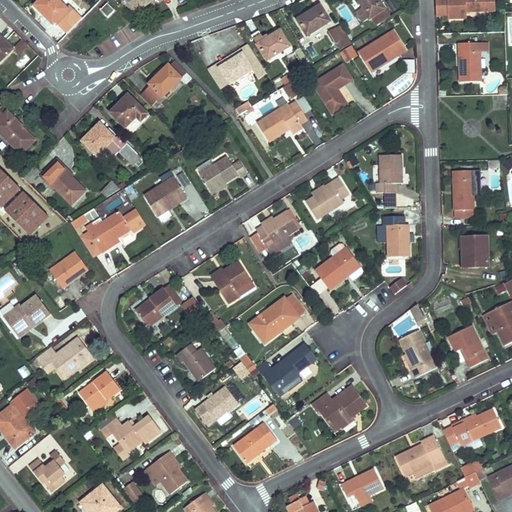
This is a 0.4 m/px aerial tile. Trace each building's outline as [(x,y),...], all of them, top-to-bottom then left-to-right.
[(40,0),(36,5),(42,12),(42,13),(53,24),(68,9),(58,0),(40,0)] [(127,0),(136,12),(155,0),(127,0)] [(358,0),(363,8),(370,19),(372,18),(385,10),(379,0),(358,0)] [(449,17),(448,0),(436,0),(437,17),(449,17)] [(466,12),(487,11),(486,0),(448,0),(449,18),(466,18),(466,12)] [(486,0),(487,11),(495,11),(494,0),(486,0)] [(101,10),(108,18),(115,11),(108,4),(101,10)] [(321,6),(298,20),(307,36),(331,22),(321,6)] [(370,19),(363,8),(357,12),(364,22),(370,19)] [(385,10),(372,18),(377,24),(389,17),(385,10)] [(336,44),(337,44),(339,42),(343,49),(352,43),(341,25),(329,32),(336,44)] [(258,45),(265,41),(259,31),(252,36),(258,45)] [(267,61),(290,47),(281,31),(265,41),(258,45),(267,61)] [(406,51),(394,31),(360,52),(372,72),(389,61),(390,62),(406,51)] [(0,62),(13,49),(0,36),(0,62)] [(29,45),(23,39),(13,49),(19,55),(29,45)] [(459,44),(459,53),(462,53),(462,67),(460,67),(460,83),(481,82),(480,43),(459,44)] [(248,45),(240,51),(242,54),(219,68),(229,85),(252,70),(258,80),(267,74),(248,45)] [(346,49),(352,60),(358,56),(352,46),(346,49)] [(347,63),(352,60),(346,49),(341,53),(347,63)] [(242,54),(240,51),(208,70),(221,90),(229,85),(219,68),(242,54)] [(151,86),(141,96),(151,106),(161,96),(163,98),(181,79),(187,73),(175,61),(171,65),(170,64),(149,85),(151,86)] [(347,106),(340,94),(339,94),(336,90),(337,90),(352,80),(343,66),(314,84),(333,115),(347,106)] [(192,78),(187,73),(181,79),(186,84),(192,78)] [(288,85),(294,81),(290,74),(283,78),(288,85)] [(301,92),(294,81),(288,85),(284,87),(291,98),(301,92)] [(150,116),(130,96),(123,102),(122,101),(111,113),(132,134),(150,116)] [(312,109),(304,97),(298,101),(306,113),(312,109)] [(258,124),(268,141),(289,128),(290,130),(293,134),(303,128),(301,125),(308,120),(296,102),(289,106),(288,105),(258,124)] [(237,111),(239,115),(252,107),(249,103),(237,111)] [(6,115),(0,109),(0,132),(21,154),(35,140),(8,113),(6,115)] [(116,138),(101,124),(95,131),(94,130),(82,141),(98,156),(106,148),(116,138)] [(289,128),(268,141),(270,143),(290,130),(289,128)] [(116,138),(106,148),(114,157),(118,153),(127,144),(128,143),(119,134),(116,138)] [(127,144),(118,153),(129,163),(130,163),(133,166),(141,158),(138,155),(138,154),(127,144)] [(402,155),(380,156),(381,183),(377,184),(377,193),(396,193),(395,184),(402,184),(402,155)] [(200,175),(211,192),(226,183),(238,175),(240,178),(247,173),(240,162),(233,166),(228,157),(215,165),(211,160),(197,168),(201,174),(200,175)] [(45,177),(58,163),(56,161),(42,174),(45,177)] [(86,191),(58,163),(45,177),(72,205),(86,191)] [(35,166),(24,178),(30,183),(41,172),(35,166)] [(481,171),(459,171),(459,179),(457,179),(457,194),(454,194),(455,218),(474,217),(473,196),(481,196),(481,171)] [(158,217),(170,209),(168,206),(186,195),(175,178),(145,196),(158,217)] [(317,220),(344,203),(342,200),(350,195),(339,178),(325,187),(326,189),(314,197),(306,202),(317,220)] [(120,189),(112,181),(101,192),(107,197),(120,189)] [(226,183),(211,192),(213,195),(227,186),(226,183)] [(132,185),(125,188),(131,200),(138,197),(132,185)] [(326,189),(325,187),(313,194),(314,197),(326,189)] [(168,206),(170,209),(187,198),(186,195),(168,206)] [(288,211),(299,229),(301,228),(290,209),(288,211)] [(102,254),(116,244),(114,241),(118,238),(121,242),(122,244),(126,245),(135,239),(135,236),(133,233),(146,225),(137,210),(124,218),(120,212),(103,223),(100,219),(86,228),(89,233),(101,252),(102,254)] [(256,230),(258,233),(268,249),(288,236),(299,229),(288,211),(274,219),(263,226),(256,230)] [(169,212),(161,217),(166,226),(175,221),(169,212)] [(71,223),(75,229),(84,224),(80,217),(71,223)] [(263,226),(274,219),(272,217),(261,224),(263,226)] [(384,218),(384,226),(388,226),(388,257),(410,257),(409,225),(404,225),(404,218),(384,218)] [(378,243),(388,243),(388,226),(378,226),(378,243)] [(81,238),(93,257),(101,252),(89,233),(81,238)] [(268,249),(258,233),(252,237),(262,253),(268,249)] [(288,236),(268,249),(272,255),(292,243),(288,236)] [(469,252),(469,256),(469,268),(489,268),(488,236),(462,237),(463,252),(469,252)] [(334,258),(346,249),(343,245),(340,244),(332,250),(331,254),(334,258)] [(330,290),(346,278),(343,274),(345,272),(347,274),(359,264),(347,248),(346,249),(334,258),(316,271),(330,290)] [(89,270),(76,252),(50,271),(56,280),(52,283),(60,295),(65,291),(63,288),(89,270)] [(19,276),(24,272),(17,262),(12,265),(19,276)] [(239,262),(212,278),(229,304),(240,297),(241,299),(257,289),(239,262)] [(343,274),(346,278),(361,267),(359,264),(347,274),(345,272),(343,274)] [(395,295),(407,286),(402,279),(390,288),(395,295)] [(164,289),(177,306),(182,302),(169,285),(164,289)] [(148,302),(136,311),(149,328),(177,306),(164,289),(150,299),(151,300),(152,302),(149,304),(148,302)] [(286,300),(299,317),(305,312),(292,295),(286,300)] [(4,317),(18,336),(34,324),(35,326),(51,314),(37,296),(22,307),(20,305),(4,317)] [(464,307),(472,303),(469,297),(462,301),(464,307)] [(182,306),(193,320),(204,312),(194,298),(182,306)] [(265,344),(281,331),(280,329),(291,321),(292,323),(300,318),(299,317),(286,300),(285,298),(250,324),(265,344)] [(511,342),(511,302),(484,316),(493,334),(498,331),(505,346),(511,342)] [(418,323),(425,320),(418,304),(411,309),(418,323)] [(219,332),(225,327),(220,321),(218,322),(212,313),(207,316),(219,332)] [(281,331),(292,323),(291,321),(280,329),(281,331)] [(34,324),(18,336),(19,338),(35,326),(34,324)] [(488,359),(472,326),(449,337),(456,352),(461,350),(466,360),(470,368),(488,359)] [(400,340),(407,354),(414,369),(412,370),(416,378),(437,368),(419,331),(400,340)] [(81,347),(76,340),(57,355),(52,348),(37,360),(48,374),(56,368),(62,376),(77,364),(80,368),(93,358),(84,345),(81,347)] [(192,355),(197,351),(192,344),(187,348),(192,355)] [(306,344),(298,350),(300,352),(308,346),(306,344)] [(317,359),(308,346),(300,352),(298,350),(272,369),(264,376),(279,396),(287,389),(288,391),(303,380),(298,374),(317,359)] [(201,348),(197,351),(192,355),(187,348),(176,356),(182,363),(184,362),(199,382),(216,368),(201,348)] [(239,359),(246,354),(240,348),(234,352),(239,359)] [(461,350),(456,352),(461,363),(466,360),(461,350)] [(246,354),(239,359),(246,367),(252,363),(246,354)] [(414,369),(407,354),(405,355),(412,370),(414,369)] [(264,376),(272,369),(266,361),(257,368),(264,376)] [(64,380),(80,368),(77,364),(62,376),(64,380)] [(108,373),(80,394),(91,409),(105,398),(107,400),(121,390),(108,373)] [(216,421),(217,420),(228,413),(238,404),(225,387),(196,409),(207,423),(214,418),(216,421)] [(367,406),(353,387),(333,402),(327,395),(313,405),(319,413),(321,412),(330,424),(337,420),(341,426),(343,428),(354,420),(352,417),(351,416),(358,411),(359,412),(367,406)] [(12,405),(0,414),(0,424),(8,435),(6,437),(16,449),(32,436),(27,430),(31,427),(23,418),(32,411),(31,409),(38,403),(31,394),(29,396),(25,392),(11,403),(12,405)] [(262,395),(247,405),(252,413),(267,404),(262,395)] [(70,413),(58,398),(56,399),(68,415),(70,413)] [(108,402),(107,400),(105,398),(91,409),(94,412),(108,402)] [(269,415),(277,409),(274,404),(265,410),(267,413),(269,415)] [(494,409),(477,417),(464,423),(463,420),(452,425),(453,427),(443,431),(450,445),(459,441),(461,446),(479,438),(502,427),(494,409)] [(267,413),(265,410),(249,422),(251,425),(267,413)] [(101,431),(117,419),(113,413),(97,425),(101,431)] [(228,413),(217,420),(221,425),(231,417),(228,413)] [(464,423),(477,417),(476,414),(463,420),(464,423)] [(294,415),(288,423),(297,430),(303,422),(294,415)] [(113,434),(121,444),(128,453),(143,441),(145,444),(162,432),(150,416),(136,426),(134,428),(129,421),(123,426),(117,419),(101,431),(107,439),(113,434)] [(337,420),(330,424),(335,431),(341,426),(337,420)] [(265,423),(234,446),(247,463),(277,440),(265,423)] [(8,435),(0,424),(0,428),(6,437),(8,435)] [(405,477),(414,472),(432,464),(435,470),(435,471),(448,464),(434,435),(421,442),(422,444),(396,457),(405,477)] [(479,438),(461,446),(464,452),(482,444),(479,438)] [(128,453),(121,444),(114,449),(124,461),(130,456),(128,453)] [(65,463),(56,451),(50,456),(54,461),(46,468),(39,459),(30,466),(44,483),(45,483),(49,479),(56,488),(64,481),(61,477),(65,474),(59,467),(65,463)] [(150,467),(161,482),(171,494),(188,482),(179,469),(172,460),(175,458),(170,452),(150,467)] [(172,460),(179,469),(181,467),(175,458),(172,460)] [(479,459),(471,463),(476,473),(483,469),(479,459)] [(471,463),(461,468),(466,478),(476,473),(471,463)] [(432,464),(414,472),(417,479),(435,470),(432,464)] [(511,466),(488,478),(499,501),(507,497),(506,493),(511,490),(511,466)] [(161,482),(150,467),(145,471),(156,486),(161,482)] [(355,494),(358,501),(370,495),(384,488),(374,469),(342,485),(348,498),(355,494)] [(486,477),(482,470),(476,473),(479,480),(486,477)] [(470,488),(481,483),(479,480),(476,473),(466,478),(470,487),(470,488)] [(462,491),(464,490),(470,487),(466,478),(457,482),(462,491)] [(52,491),(56,488),(49,479),(45,483),(52,491)] [(135,503),(144,497),(134,483),(124,489),(135,503)] [(81,502),(88,511),(89,510),(90,511),(116,511),(121,508),(102,485),(81,502)] [(433,511),(464,511),(465,509),(472,506),(464,490),(462,491),(430,506),(433,511)] [(185,508),(187,511),(215,511),(212,507),(214,506),(205,494),(185,508)] [(318,511),(314,503),(310,505),(304,508),(300,500),(297,495),(289,499),(292,504),(288,506),(290,511),(318,511)] [(370,495),(358,501),(361,506),(373,500),(370,495)] [(306,497),(300,500),(304,508),(310,505),(306,497)]
